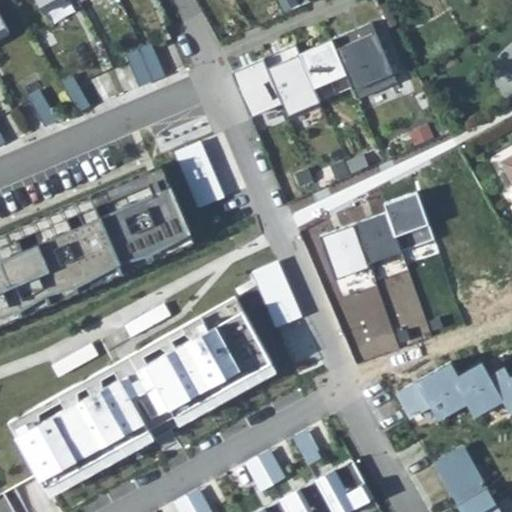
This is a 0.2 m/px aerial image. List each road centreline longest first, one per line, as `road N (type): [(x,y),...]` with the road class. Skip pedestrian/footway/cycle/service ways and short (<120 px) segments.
road 1 (residential): [(216,77),(343,391)]
road 2 (residential): [(343,391),(116,511)]
road 3 (residential): [(0,168),(216,77)]
road 4 (residential): [(413,511),(343,391)]
